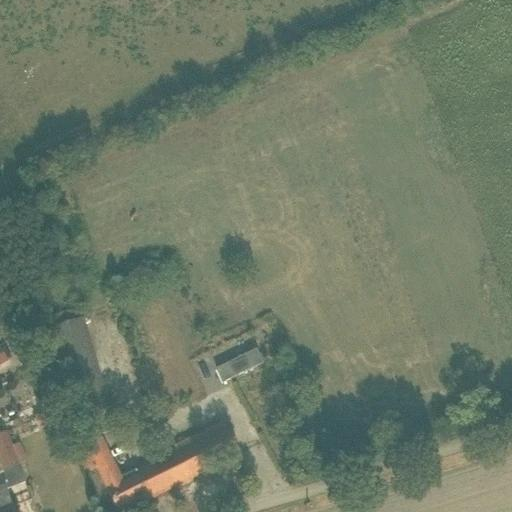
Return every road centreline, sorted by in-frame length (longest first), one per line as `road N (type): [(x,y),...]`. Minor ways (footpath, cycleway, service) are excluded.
road 1 (track): [(387,0),(0,170)]
road 2 (unclassified): [(235,511),(511,427)]
